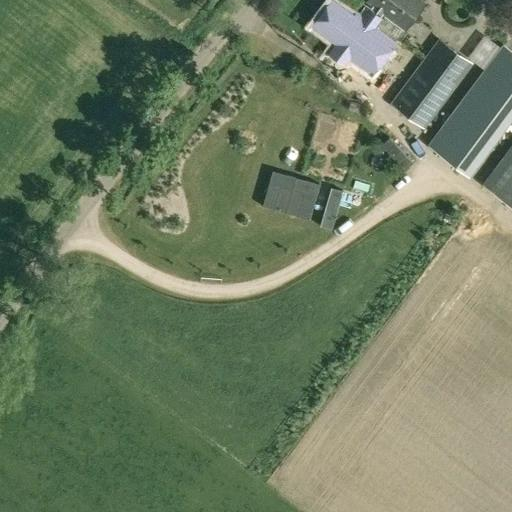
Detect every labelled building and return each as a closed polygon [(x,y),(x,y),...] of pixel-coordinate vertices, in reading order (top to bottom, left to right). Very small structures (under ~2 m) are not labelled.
[(333,46),(372,75),(396,42),(374,26),(383,14),(383,13),(373,5),(373,6),(363,19),(357,14),(354,17),(331,0),(330,0),(312,25),(336,43),(333,46)] [(383,13),(383,14),(405,30),(425,3),(421,0),(367,0),(366,1),(373,6),(373,5),(383,13)] [(390,104),(423,127),(469,62),(436,38),(390,104)] [(511,116),(511,50),(503,45),(428,145),(468,175),(511,116)] [(511,146),(483,185),(511,206),(511,146)] [(272,171),(262,206),(309,220),(320,184),(272,171)] [(343,190),(332,187),(321,226),(332,229),(343,190)]
